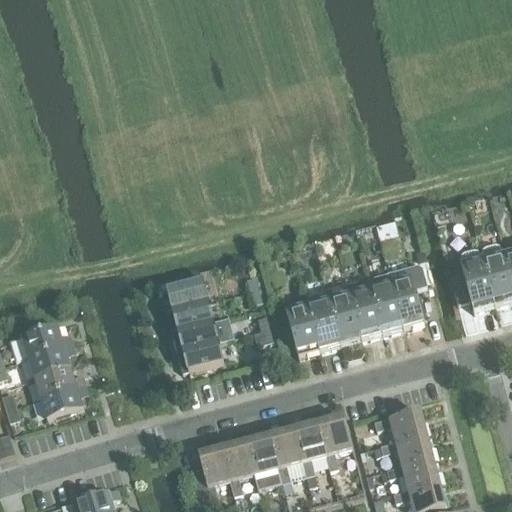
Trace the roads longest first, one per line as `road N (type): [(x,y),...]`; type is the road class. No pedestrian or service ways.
road 1 (track): [(511,163),(130,264),(0,288)]
road 2 (unclassified): [(3,486),(488,353)]
